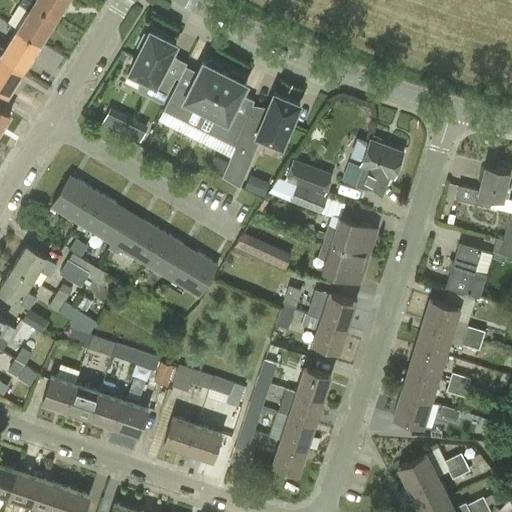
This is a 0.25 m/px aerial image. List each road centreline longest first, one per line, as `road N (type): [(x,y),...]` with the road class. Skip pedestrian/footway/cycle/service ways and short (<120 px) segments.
road 1 (residential): [(324,511),(455,111)]
road 2 (tertiary): [(455,111),(322,67),(187,0)]
road 3 (residential): [(262,511),(0,421)]
road 4 (residential): [(232,229),(50,125)]
road 5 (residential): [(50,125),(125,0)]
